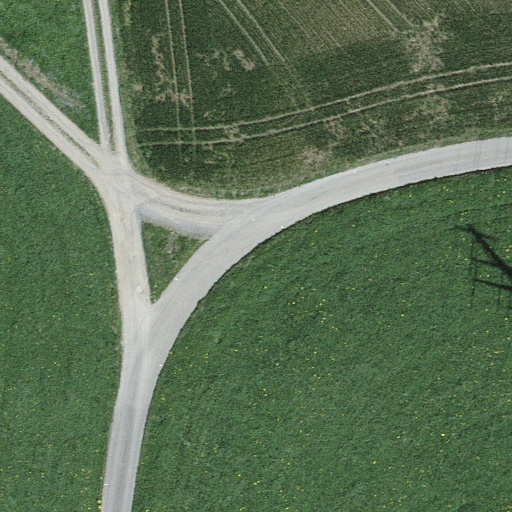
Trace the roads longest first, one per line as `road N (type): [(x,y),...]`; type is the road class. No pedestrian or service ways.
road 1 (track): [(0,73),(117,182),(95,0)]
road 2 (unclassified): [(264,222),(215,223),(162,211),(117,182),(141,359)]
road 3 (unclassified): [(511,151),(345,189),(264,222)]
road 4 (unclassified): [(264,222),(176,301),(141,359)]
road 5 (unclassified): [(141,359),(111,511)]
